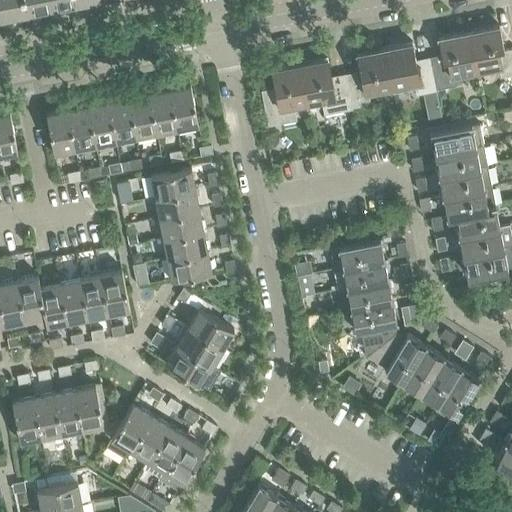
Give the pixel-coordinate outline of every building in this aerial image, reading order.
[(14,19),(26,16),(23,0),(0,0),(0,17),(0,18),(13,15),(14,19)] [(49,0),(23,0),(26,16),(39,14),(38,10),(51,8),(49,0)] [(75,0),(49,0),(51,8),(62,6),(63,9),(76,6),(75,0)] [(498,25),(468,31),(475,69),(498,64),(500,76),(511,73),(511,48),(503,50),(498,25)] [(442,62),(431,64),(436,88),(444,87),(456,84),(454,73),(475,69),(468,31),(437,37),(442,62)] [(411,42),(383,48),(390,85),(412,80),(415,94),(436,90),(436,88),(431,64),(430,61),(416,63),(411,42)] [(345,77),(346,81),(351,106),(369,102),(367,90),(390,85),(383,48),(355,53),(359,74),(345,77)] [(326,59),(299,64),(306,102),(320,99),(323,114),(352,108),(351,106),(346,81),(331,84),(326,59)] [(292,104),(306,102),(299,64),(271,70),(276,95),(261,98),(267,125),(295,120),(292,104)] [(189,83),(168,87),(176,127),(197,123),(189,83)] [(168,87),(148,91),(156,131),(176,127),(168,87)] [(444,87),(436,88),(436,90),(438,99),(446,97),(444,87)] [(148,91),(128,95),(136,135),(156,131),(148,91)] [(128,95),(107,99),(115,139),(136,135),(128,95)] [(107,99),(87,103),(95,143),(115,139),(107,99)] [(87,103),(67,107),(75,147),(95,143),(87,103)] [(54,151),(75,147),(67,107),(46,111),(54,151)] [(9,110),(0,112),(0,150),(17,147),(9,110)] [(430,132),(434,153),(484,143),(480,122),(430,132)] [(408,148),(416,146),(414,135),(406,136),(408,148)] [(200,154),(212,152),(210,143),(198,145),(200,154)] [(434,153),(438,173),(488,163),(484,143),(434,153)] [(169,151),(171,160),(182,158),(181,149),(169,151)] [(148,155),(150,165),(162,162),(160,153),(148,155)] [(413,169),(420,168),(418,156),(410,157),(413,169)] [(128,159),(130,169),(142,166),(140,157),(128,159)] [(109,173),(121,170),(119,161),(107,163),(109,173)] [(438,173),(442,194),(492,184),(488,163),(438,173)] [(89,177),(101,174),(99,165),(87,167),(89,177)] [(150,174),(154,195),(194,187),(190,166),(150,174)] [(68,181),(80,178),(78,169),(66,171),(68,181)] [(11,182),(23,179),(21,171),(9,173),(11,182)] [(209,184),(218,182),(216,171),(206,173),(209,184)] [(417,190),(424,189),(422,177),(415,178),(417,190)] [(446,214),(453,213),(494,204),(494,203),(496,203),(492,184),(442,194),(446,214)] [(154,195),(159,216),(198,208),(194,187),(154,195)] [(213,205),(222,203),(220,191),(210,193),(213,205)] [(421,211),(428,209),(426,197),(418,199),(421,211)] [(453,213),(458,233),(498,225),(494,204),(453,213)] [(159,216),(162,236),(202,228),(198,208),(159,216)] [(217,226),(226,224),(224,212),(214,214),(217,226)] [(433,229),(440,228),(438,216),(430,217),(433,229)] [(462,253),(511,243),(511,242),(511,234),(510,222),(498,225),(458,233),(462,253)] [(162,236),(167,256),(206,248),(202,228),(162,236)] [(136,232),(126,234),(127,239),(128,243),(138,241),(136,232)] [(221,246),(230,245),(228,232),(218,234),(221,246)] [(437,250),(444,248),(442,236),(434,238),(437,250)] [(330,247),(334,268),(384,259),(380,237),(330,247)] [(398,256),(407,254),(405,242),(396,244),(398,256)] [(511,264),(511,248),(511,243),(462,253),(466,274),(511,264)] [(210,270),(206,248),(167,256),(171,277),(210,270)] [(140,252),(131,253),(133,262),(142,261),(140,252)] [(441,270),(448,268),(446,256),(438,258),(441,270)] [(227,272),(235,271),(233,259),(224,261),(227,272)] [(309,259),(294,262),(296,274),(312,271),(309,259)] [(388,279),(384,259),(334,268),(338,288),(347,287),(388,279)] [(144,261),(132,263),(133,270),(134,274),(147,271),(144,261)] [(402,277),(411,275),(409,263),(399,264),(402,277)] [(120,269),(98,273),(106,311),(127,307),(120,269)] [(42,284),(39,285),(38,285),(44,315),(45,323),(66,319),(58,281),(57,273),(40,277),(42,284)] [(98,273),(78,277),(86,315),(106,311),(98,273)] [(37,275),(16,279),(24,319),(44,315),(38,285),(39,285),(37,275)] [(78,277),(58,281),(66,319),(86,315),(78,277)] [(16,279),(0,282),(0,305),(3,323),(24,319),(16,279)] [(347,287),(351,307),(392,299),(388,279),(347,287)] [(406,297),(415,295),(413,283),(403,285),(406,297)] [(190,293),(191,291),(183,286),(177,296),(185,301),(190,293)] [(190,293),(185,301),(197,308),(203,311),(208,303),(208,302),(191,291),(190,293)] [(364,352),(396,329),(393,325),(393,321),(396,321),(392,299),(351,307),(355,328),(359,327),(364,352)] [(415,317),(418,312),(417,304),(408,306),(410,318),(415,317)] [(197,308),(186,327),(222,348),(233,329),(203,311),(197,308)] [(168,328),(174,318),(167,313),(161,323),(168,328)] [(432,330),(437,323),(427,317),(422,324),(432,330)] [(113,336),(124,333),(122,325),(111,327),(113,336)] [(186,327),(176,344),(211,365),(222,348),(186,327)] [(92,340),(104,337),(102,328),(90,331),(92,340)] [(450,341),(455,334),(445,328),(440,335),(450,341)] [(384,368),(403,379),(425,344),(406,333),(404,337),(400,334),(396,329),(364,352),(386,365),(384,368)] [(28,342),(40,339),(38,331),(27,333),(28,342)] [(158,346),(164,336),(156,331),(150,341),(158,346)] [(72,344),(84,341),(82,332),(70,335),(72,344)] [(8,346),(20,343),(19,335),(6,337),(8,346)] [(50,348),(62,346),(60,336),(48,339),(50,348)] [(469,352),(473,345),(462,339),(458,346),(469,352)] [(201,383),(211,365),(176,344),(165,362),(201,383)] [(403,379),(421,390),(442,355),(425,344),(403,379)] [(458,346),(454,352),(465,359),(469,352),(458,346)] [(487,363),(492,356),(480,349),(476,357),(487,363)] [(421,390),(439,401),(460,366),(442,355),(421,390)] [(84,369),(95,367),(93,358),(82,360),(84,369)] [(326,358),(318,360),(320,371),(328,369),(326,358)] [(57,374),(69,372),(67,363),(55,365),(57,374)] [(479,377),(460,366),(439,401),(434,408),(453,420),(479,377)] [(37,378),(48,376),(46,367),(35,369),(37,378)] [(16,382),(28,380),(26,371),(14,373),(16,382)] [(348,374),(342,385),(355,393),(361,382),(348,374)] [(93,382),(71,387),(79,426),(100,422),(93,382)] [(71,387),(51,390),(59,430),(79,426),(71,387)] [(157,400),(162,392),(152,387),(147,395),(157,400)] [(51,390),(31,394),(38,434),(59,430),(51,390)] [(507,408),(511,399),(511,395),(506,392),(500,403),(507,408)] [(18,438),(38,434),(31,394),(10,399),(18,438)] [(176,411),(180,403),(170,397),(165,405),(176,411)] [(124,456),(129,449),(150,414),(131,402),(106,445),(124,456)] [(194,422),(198,414),(188,408),(183,416),(194,422)] [(497,425),(502,415),(495,411),(489,421),(497,425)] [(129,449),(146,459),(167,424),(150,414),(129,449)] [(211,432),(215,424),(206,419),(201,427),(211,432)] [(416,421),(412,427),(420,432),(424,425),(416,421)] [(142,467),(159,477),(186,435),(167,424),(146,459),(142,467)] [(485,443),(492,433),(484,429),(478,439),(485,443)] [(203,445),(186,435),(159,477),(159,478),(177,489),(203,445)] [(511,468),(511,444),(505,441),(495,458),(511,468)] [(86,454),(78,456),(80,464),(88,462),(86,454)] [(283,481),(288,473),(277,467),(273,474),(283,481)] [(34,478),(40,509),(80,501),(73,470),(34,478)] [(290,485),(301,492),(306,485),(295,477),(290,485)] [(13,491),(25,489),(23,480),(11,482),(13,491)] [(265,511),(276,495),(257,483),(239,511),(265,511)] [(320,503),(324,496),(313,489),(309,497),(320,503)] [(128,493),(117,495),(119,511),(141,511),(155,509),(153,508),(128,493)] [(265,511),(289,511),(293,506),(276,495),(265,511)] [(333,511),(338,511),(342,507),(331,500),(327,508),(333,511)] [(81,511),(80,501),(40,509),(40,511),(81,511)]
